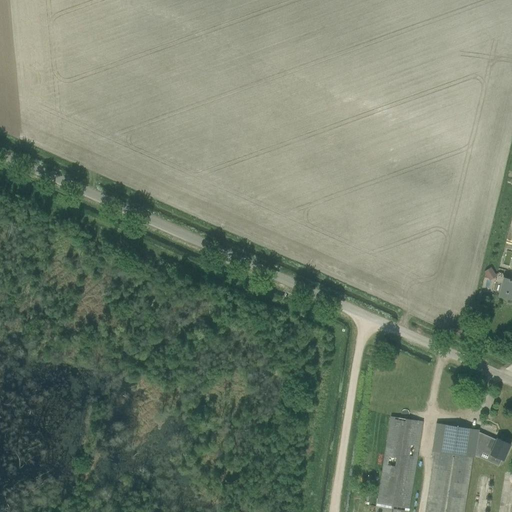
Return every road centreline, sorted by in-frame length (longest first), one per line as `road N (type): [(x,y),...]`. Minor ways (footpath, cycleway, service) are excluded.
road 1 (unclassified): [(511,385),(0,158)]
road 2 (track): [(368,323),(334,511)]
